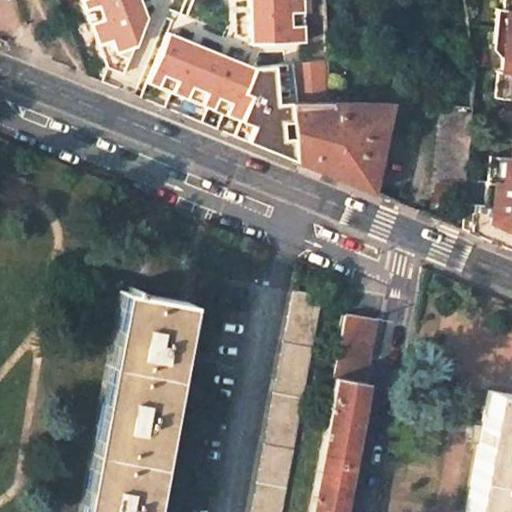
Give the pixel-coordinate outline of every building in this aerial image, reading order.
[(77,0),(100,59),(129,48),(143,19),(136,0),(77,0)] [(301,0),(244,0),(246,43),(303,41),(301,0)] [(511,107),(511,154),(509,168),(485,167),(483,194),(481,207),(462,204),(460,228),(479,236),(511,250),(511,0),(500,0),(500,9),(497,9),(493,51),(501,52),(498,78),(492,77),(489,106),(511,107)] [(248,65),(165,31),(138,99),(294,161),(288,100),(273,101),(271,63),(248,65)] [(328,101),(288,100),(294,161),(332,176),(371,192),(390,103),(328,101)] [(471,112),(442,109),(435,191),(463,193),(464,188),(465,171),(467,156),(471,112)] [(126,291),(121,290),(80,511),(141,511),(143,505),(158,420),(171,349),(180,301),(142,294),(132,292),(126,291)] [(280,511),(320,295),(292,290),(251,511),(280,511)] [(375,320),(343,314),(331,377),(333,377),(364,382),(371,344),(375,320)] [(364,382),(333,377),(321,445),(351,453),(361,399),(364,382)] [(511,394),(487,390),(479,433),(464,511),(510,511),(511,506),(511,394)] [(351,453),(321,445),(320,451),(319,457),(349,465),(350,459),(351,453)] [(349,465),(319,457),(307,511),(340,511),(347,475),(349,465)]
